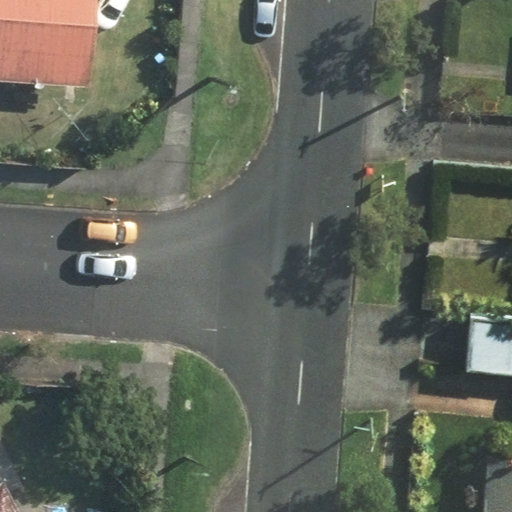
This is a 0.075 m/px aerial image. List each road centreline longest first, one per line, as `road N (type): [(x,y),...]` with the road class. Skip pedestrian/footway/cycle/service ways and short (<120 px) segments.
road 1 (residential): [(0,261),(303,281)]
road 2 (residential): [(303,281),(325,0)]
road 3 (residential): [(284,511),(303,281)]
